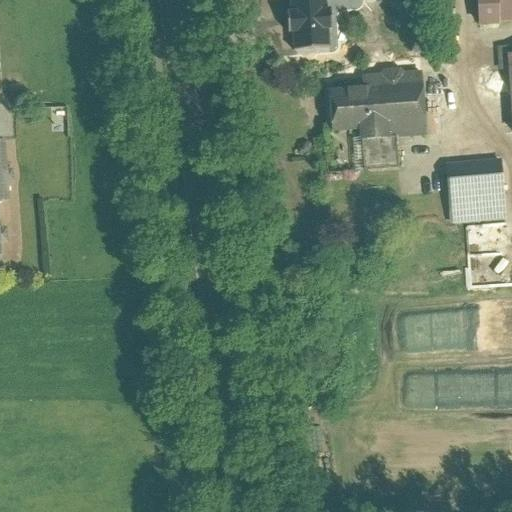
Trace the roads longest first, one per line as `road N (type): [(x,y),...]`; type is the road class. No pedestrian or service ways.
road 1 (tertiary): [(176,0),(243,511)]
road 2 (track): [(460,0),(467,146)]
